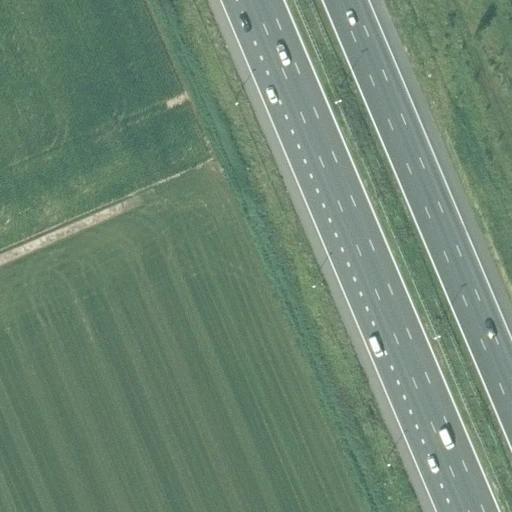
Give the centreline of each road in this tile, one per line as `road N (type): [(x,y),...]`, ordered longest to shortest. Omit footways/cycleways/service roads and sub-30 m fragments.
road 1 (motorway): [(257,0),(471,511)]
road 2 (motorway): [(511,396),(344,0)]
road 3 (track): [(149,196),(0,261)]
